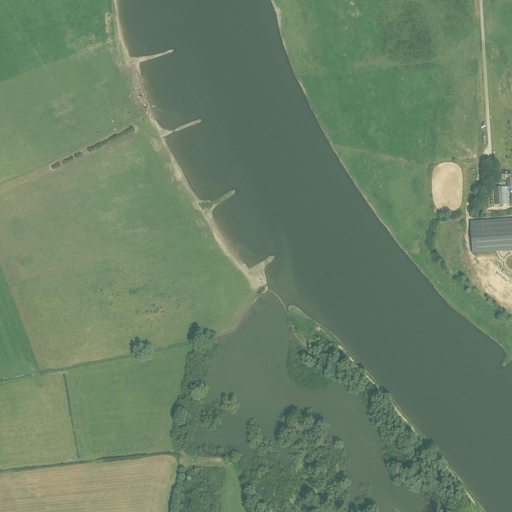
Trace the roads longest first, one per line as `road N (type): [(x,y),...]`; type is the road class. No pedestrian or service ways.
road 1 (track): [(0,466),(173,449),(193,462),(224,465),(235,484)]
road 2 (unclassified): [(490,179),(479,0)]
